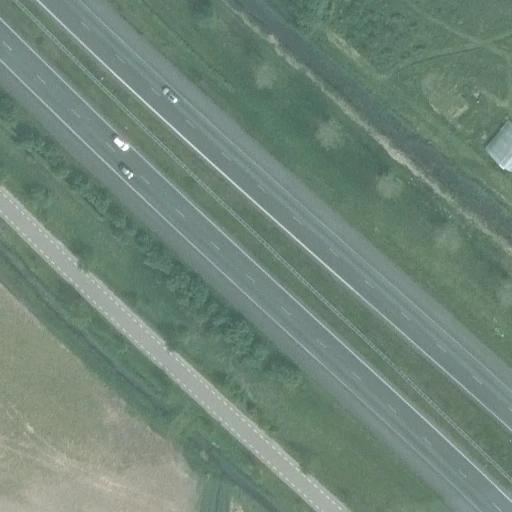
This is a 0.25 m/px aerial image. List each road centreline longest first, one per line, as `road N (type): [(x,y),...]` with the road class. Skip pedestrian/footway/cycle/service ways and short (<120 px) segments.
road 1 (motorway): [(0,40),(496,511)]
road 2 (motorway): [(511,417),(57,0)]
road 3 (unclassified): [(332,511),(0,201)]
